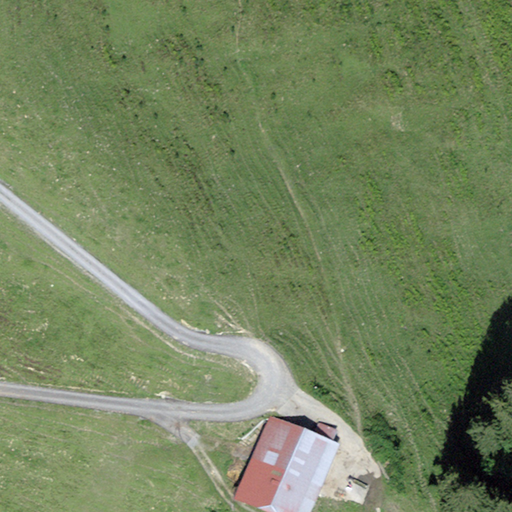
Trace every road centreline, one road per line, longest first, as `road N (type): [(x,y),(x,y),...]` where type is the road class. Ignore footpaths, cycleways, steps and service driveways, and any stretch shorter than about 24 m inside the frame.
road 1 (track): [(274,377),(260,351),(167,324),(0,190)]
road 2 (track): [(0,388),(229,413),(261,404),(274,377)]
